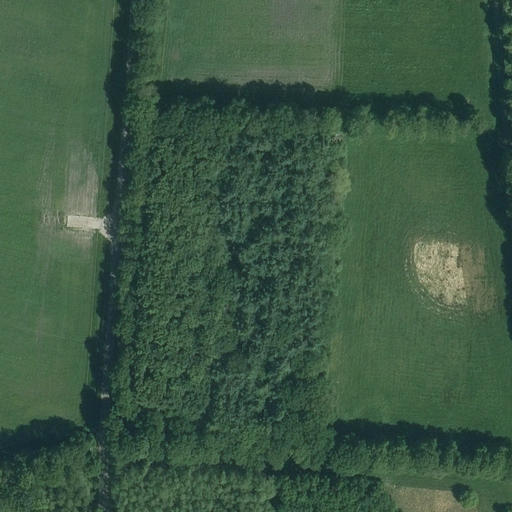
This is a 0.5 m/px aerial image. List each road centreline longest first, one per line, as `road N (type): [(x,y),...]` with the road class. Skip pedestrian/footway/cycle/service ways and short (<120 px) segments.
road 1 (unclassified): [(104,511),(135,0)]
road 2 (track): [(511,129),(500,0)]
